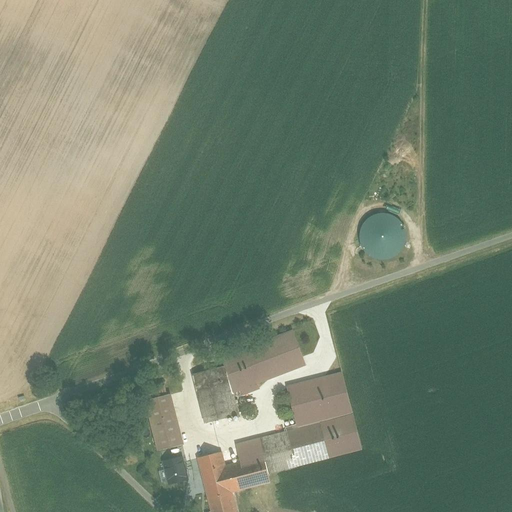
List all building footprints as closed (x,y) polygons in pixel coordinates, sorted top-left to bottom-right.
[(366,215),(366,258),(404,258),(404,215),(366,215)] [(264,375),(267,370),(268,365),(266,360),(263,355),(258,353),(253,352),(248,353),(243,357),(241,361),(240,367),(241,372),(245,376),(249,379),(255,380),(260,378),(264,375)] [(169,449),(184,446),(171,388),(145,393),(158,452),(169,449)] [(302,427),(260,438),(265,459),(270,476),(276,474),(331,461),(321,423),(302,427)] [(245,464),(265,459),(260,438),(260,437),(239,442),(245,464)] [(223,452),(198,459),(211,511),(238,511),(234,494),(272,484),(270,476),(265,459),(245,464),(227,468),(223,452)] [(170,484),(187,479),(181,457),(164,462),(170,484)]
